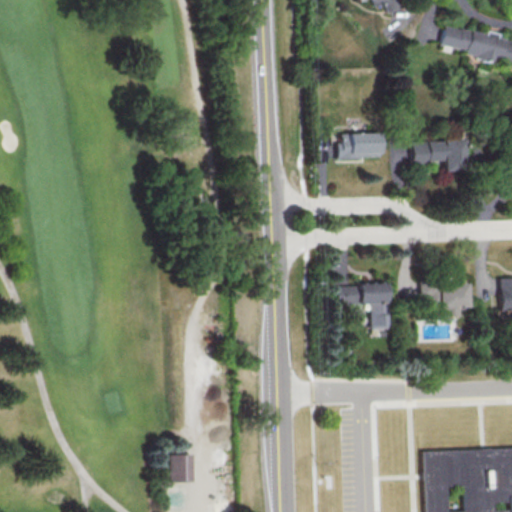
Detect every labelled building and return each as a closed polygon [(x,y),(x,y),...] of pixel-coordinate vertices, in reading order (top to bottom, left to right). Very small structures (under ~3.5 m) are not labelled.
[(368,0),(371,8),(383,4),(385,11),(397,7),(394,0),(368,0)] [(436,49),(510,61),(511,50),(511,40),(494,37),(495,34),(440,25),(436,49)] [(333,157),(378,156),(378,131),(337,132),(337,141),(333,141),(333,157)] [(409,140),(409,161),(442,160),(442,170),(463,170),(463,139),(409,140)] [(497,175),(511,175),(511,155),(497,156),(497,166),(497,175)] [(511,276),(499,277),(499,309),(511,309),(511,276)] [(383,282),(332,284),(333,303),(366,302),(367,328),(385,327),(383,282)] [(466,282),(418,283),(419,304),(443,303),(443,315),(458,314),(458,306),(467,306),(466,282)] [(511,511),(511,446),(483,448),(421,451),(422,477),(423,511),(511,511)] [(165,455),(189,454),(190,480),(166,480),(165,455)]
